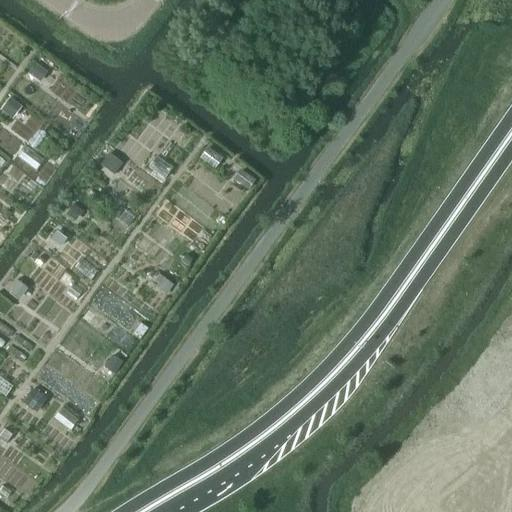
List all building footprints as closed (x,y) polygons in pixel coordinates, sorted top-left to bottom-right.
[(34,64),(26,75),(37,83),(45,72),(34,64)] [(9,98),(0,110),(0,111),(10,118),(19,105),(9,98)] [(108,154),(100,165),(113,176),(122,164),(108,154)] [(248,191),(255,181),(240,171),(233,180),(248,191)] [(75,223),(83,212),(72,205),(65,215),(75,223)] [(55,233),(49,241),(59,248),(65,240),(55,233)] [(185,255),(180,262),(187,268),(193,260),(185,255)] [(39,258),(35,263),(39,267),(44,261),(39,258)] [(81,260),(74,269),(90,281),(97,272),(81,260)] [(158,284),(155,288),(166,295),(173,286),(158,275),(154,281),(158,284)] [(10,294),(18,301),(27,290),(16,280),(9,288),(12,291),(10,294)] [(140,323),(131,335),(139,340),(147,329),(140,323)] [(112,357),(104,370),(114,376),(122,363),(112,357)] [(31,390),(22,404),(32,411),(42,398),(31,390)] [(0,430),(0,439),(2,442),(10,431),(3,426),(0,430)]
